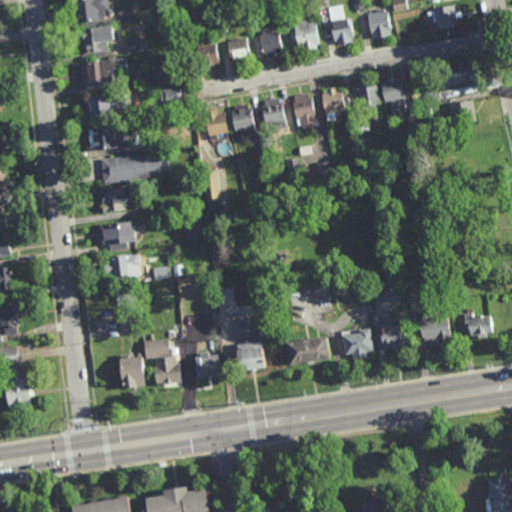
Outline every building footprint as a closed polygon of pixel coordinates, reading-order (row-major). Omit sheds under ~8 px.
[(75,23),(73,0),(108,0),(109,9),(104,10),(105,20),(75,23)] [(355,10),(352,0),(361,0),(364,8),(355,10)] [(394,12),(391,0),(406,0),(408,9),(394,12)] [(450,5),(453,5),(454,8),(455,8),(456,11),(454,11),(455,12),(461,11),(462,16),(456,18),(457,18),(457,21),(456,21),(457,25),(439,29),(439,28),(436,29),(437,30),(434,31),(434,29),(431,30),(430,26),(429,26),(428,23),(433,22),(432,15),(427,16),(426,12),(434,10),(433,9),(436,8),(436,7),(438,7),(439,8),(442,7),(441,6),(444,5),(444,6),(448,6),(447,5),(450,4),(450,5)] [(345,18),(350,17),(351,23),(354,38),(352,38),(352,42),(337,45),(337,41),(334,41),(332,31),(334,30),(332,22),(331,22),(328,7),(342,5),(345,18)] [(391,36),(372,39),(371,34),(370,34),(367,13),(387,10),(391,31),(390,31),(391,36)] [(250,30),(248,17),(256,16),(258,29),(250,30)] [(308,22),(315,21),(319,44),(316,44),(317,49),(302,51),(302,47),(297,48),(293,25),(300,24),(299,21),(308,19),(308,22)] [(218,37),(215,25),(223,23),(226,35),(218,37)] [(109,51),(85,53),(84,41),(83,41),(82,29),(101,27),(101,28),(106,28),(107,39),(108,39),(109,51)] [(273,32),(279,31),(283,51),(276,52),(276,53),(271,54),(271,53),(263,55),(259,35),(262,34),(261,30),(272,28),(273,32)] [(141,40),(146,40),(147,49),(142,50),(143,51),(127,53),(126,38),(141,37),(141,40)] [(239,39),(247,37),(250,54),(248,55),(248,57),(234,60),(233,54),(230,55),(227,41),(235,39),(234,38),(239,37),(239,39)] [(200,66),(196,43),(216,39),(221,62),(200,66)] [(124,66),(121,67),(115,68),(116,74),(113,74),(114,83),(88,87),(88,84),(84,85),(81,65),(85,65),(85,62),(127,57),(128,66),(124,66)] [(466,64),(471,63),(474,80),(469,81),(470,82),(445,86),(442,87),(438,68),(447,66),(447,65),(466,62),(466,64)] [(153,83),(152,67),(178,64),(180,80),(153,83)] [(395,79),(400,78),(404,98),(403,98),(405,111),(399,112),(400,113),(392,114),(390,105),(392,105),(391,101),(384,103),(381,82),(387,81),(386,78),(395,76),(395,79)] [(375,84),(377,84),(381,103),(375,104),(377,113),(363,116),(361,107),(360,108),(356,88),(358,88),(357,82),(374,79),(375,84)] [(179,88),(182,88),(183,105),(165,106),(165,103),(163,103),(162,93),(164,93),(163,87),(174,87),(174,85),(179,85),(179,88)] [(426,105),(422,91),(437,86),(441,100),(426,105)] [(336,91),(342,90),(346,110),(343,111),(343,115),(335,116),(335,119),(327,120),(326,114),(325,114),(321,91),(327,90),(327,88),(335,87),(336,91)] [(308,96),(311,96),(314,115),(312,116),(314,126),(301,128),(301,124),(296,125),(292,102),(294,102),(293,95),(307,93),(308,96)] [(125,107),(112,109),(113,116),(92,118),(91,116),(87,117),(85,98),(89,98),(89,96),(111,94),(111,95),(123,94),(125,107)] [(279,102),(282,101),(287,126),(267,129),(262,104),(265,104),(265,100),(279,97),(279,102)] [(188,108),(185,102),(191,98),(194,104),(188,108)] [(449,126),(447,117),(451,117),(449,104),(473,99),(477,121),(449,126)] [(249,107),(252,107),(256,126),(254,126),(257,140),(255,141),(255,142),(252,143),(252,141),(242,143),(240,130),(236,131),(232,111),(235,110),(234,106),(249,103),(249,107)] [(425,120),(422,108),(430,106),(433,119),(425,120)] [(417,125),(419,124),(422,138),(411,140),(408,127),(410,126),(407,113),(414,111),(417,125)] [(217,134),(218,139),(210,140),(210,138),(207,139),(205,124),(207,124),(206,115),(226,112),(229,132),(217,134)] [(132,136),(130,118),(145,117),(147,134),(132,136)] [(115,139),(118,138),(119,148),(95,151),(95,148),(91,149),(88,129),(93,128),(92,125),(113,123),(115,139)] [(258,162),(255,146),(266,144),(269,160),(258,162)] [(292,157),(291,146),(298,145),(299,157),(292,157)] [(170,170),(162,171),(162,176),(149,177),(150,179),(103,184),(100,158),(146,154),(146,155),(159,153),(159,155),(168,154),(170,170)] [(289,181),(285,160),(299,158),(303,179),(289,181)] [(344,172),(341,162),(353,158),(356,169),(344,172)] [(320,180),(316,163),(332,160),(335,177),(320,180)] [(204,202),(201,170),(217,168),(220,200),(204,202)] [(0,194),(8,194),(7,172),(0,171),(0,194)] [(123,207),(123,210),(101,213),(98,194),(120,191),(121,195),(129,194),(131,206),(123,207)] [(164,212),(163,203),(171,203),(171,211),(164,212)] [(0,208),(0,230),(8,229),(5,208),(0,208)] [(127,249),(110,251),(110,245),(102,245),(99,225),(133,220),(136,241),(126,243),(127,249)] [(188,240),(186,226),(204,223),(206,237),(188,240)] [(8,247),(11,246),(12,255),(3,256),(4,259),(0,259),(0,235),(7,235),(8,247)] [(140,265),(133,266),(134,276),(110,279),(109,274),(104,274),(103,264),(108,264),(108,257),(116,256),(116,255),(125,254),(126,255),(139,253),(140,265)] [(153,280),(151,267),(168,265),(170,278),(153,280)] [(0,289),(0,268),(9,267),(12,288),(0,289)] [(136,303),(117,305),(116,302),(113,302),(112,297),(116,297),(116,295),(135,293),(136,303)] [(17,312),(19,312),(20,316),(17,317),(18,326),(17,326),(17,334),(3,335),(3,328),(0,328),(0,304),(16,303),(17,312)] [(123,312),(122,306),(135,304),(136,311),(123,312)] [(237,318),(269,314),(272,335),(260,336),(264,367),(255,368),(256,370),(249,371),(249,369),(238,370),(234,341),(232,341),(228,314),(236,313),(237,318)] [(431,319),(439,318),(439,314),(446,313),(446,317),(448,317),(451,341),(438,343),(438,345),(422,347),(419,320),(422,320),(421,314),(431,313),(431,319)] [(473,318),(482,317),(491,316),(493,334),(484,335),(484,338),(477,339),(476,336),(469,337),(468,330),(465,330),(463,314),(472,313),(473,318)] [(139,333),(130,334),(130,332),(120,333),(118,317),(137,315),(139,333)] [(405,334),(410,334),(411,341),(406,342),(407,347),(400,348),(400,350),(390,352),(390,349),(382,350),(379,326),(404,322),(405,334)] [(367,359),(352,361),(351,355),(345,356),(342,336),(359,334),(358,331),(369,329),(373,352),(366,353),(367,359)] [(146,358),(143,341),(168,338),(170,356),(146,358)] [(288,368),(285,344),(326,338),(330,362),(288,368)] [(0,364),(0,346),(17,346),(19,363),(0,364)] [(141,357),(142,357),(145,386),(123,388),(119,359),(120,359),(120,355),(129,354),(129,358),(137,357),(136,353),(140,352),(141,357)] [(209,355),(218,354),(221,376),(212,377),(213,379),(206,380),(205,378),(197,379),(195,357),(200,357),(199,353),(209,352),(209,355)] [(177,364),(180,364),(182,385),(162,388),(161,385),(157,386),(154,367),(156,367),(155,359),(176,356),(177,364)] [(29,388),(33,387),(34,395),(30,395),(31,403),(29,404),(29,408),(10,409),(10,406),(7,406),(5,376),(28,374),(29,388)] [(485,481),(511,477),(511,483),(511,511),(490,511),(486,511),(484,500),(488,499),(485,481)] [(145,511),(205,511),(202,490),(184,492),(184,488),(160,491),(161,497),(144,499),(145,511)] [(127,511),(124,497),(69,508),(69,511),(127,511)] [(364,511),(362,500),(383,498),(385,508),(388,508),(388,511),(364,511)]
